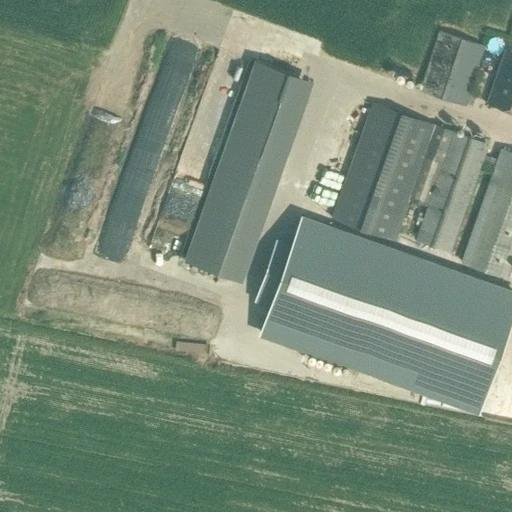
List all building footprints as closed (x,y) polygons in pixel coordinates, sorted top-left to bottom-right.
[(439,31),(419,91),(466,107),(467,104),(473,106),(477,95),(470,93),(486,46),(439,31)] [(511,52),(507,50),(489,102),(511,109),(511,52)] [(256,52),(186,254),(244,275),(315,72),(256,52)] [(371,102),(331,220),(395,242),(436,125),(371,102)] [(454,132),(416,240),(451,252),(488,144),(454,132)] [(511,151),(502,148),(462,261),(508,277),(511,266),(511,151)] [(511,306),(511,299),(297,225),(287,253),(272,248),(251,310),(266,315),(256,344),(473,419),(511,306)] [(511,378),(508,376),(496,404),(511,411),(511,408),(511,378)]
